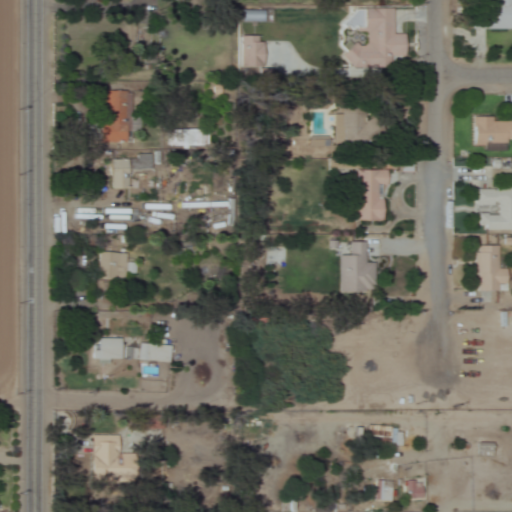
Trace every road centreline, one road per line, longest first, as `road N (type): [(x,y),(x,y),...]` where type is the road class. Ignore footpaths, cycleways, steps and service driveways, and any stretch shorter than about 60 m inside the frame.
road 1 (secondary): [(34,511),(33,0)]
road 2 (residential): [(434,79),(438,250)]
